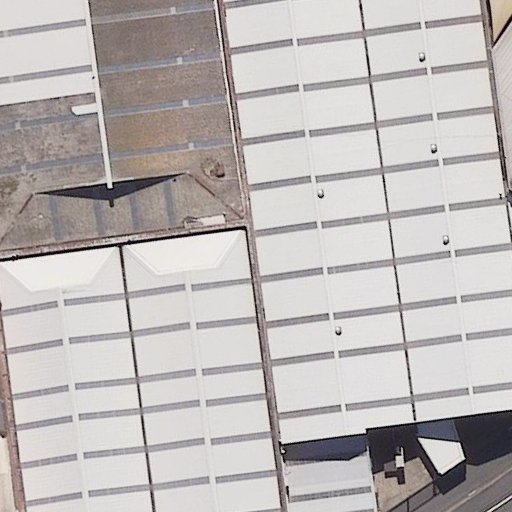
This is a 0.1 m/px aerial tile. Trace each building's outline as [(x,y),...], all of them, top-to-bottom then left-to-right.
[(0,0),(0,251),(255,219),(226,0),(0,0)] [(490,0),(226,0),(255,219),(292,511),(381,511),(511,423),(511,150),(497,44),(490,0)] [(511,22),(497,44),(511,150),(511,22)] [(0,315),(25,511),(292,511),(255,219),(0,251),(0,315)] [(0,511),(25,511),(0,315),(0,511)]
